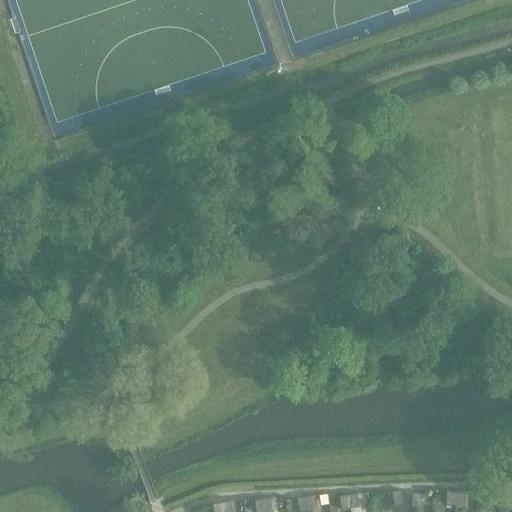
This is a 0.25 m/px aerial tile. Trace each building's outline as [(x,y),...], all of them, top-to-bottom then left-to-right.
[(488,503),(497,503),(498,489),(489,489),(488,503)] [(498,489),(497,503),(506,503),(507,489),(498,489)] [(401,490),(392,492),(394,506),(403,504),(401,490)] [(446,505),(455,506),(456,492),(447,492),(446,505)] [(456,492),(455,506),(464,506),(465,492),(456,492)] [(357,494),(348,495),(351,509),(359,507),(357,494)] [(412,494),(412,508),(421,508),(421,494),(412,494)] [(351,509),(348,495),(339,497),(342,510),(351,509)] [(315,496),(306,497),(308,511),(317,509),(315,496)] [(302,511),(308,511),(306,497),(297,499),(299,511),(302,511)] [(272,498),(263,500),(265,511),(273,511),(275,511),(272,498)] [(265,511),(263,500),(254,501),(256,511),(265,511)] [(231,511),(230,502),(221,503),(222,511),(231,511)] [(222,511),(221,503),(212,505),(213,511),(222,511)]
